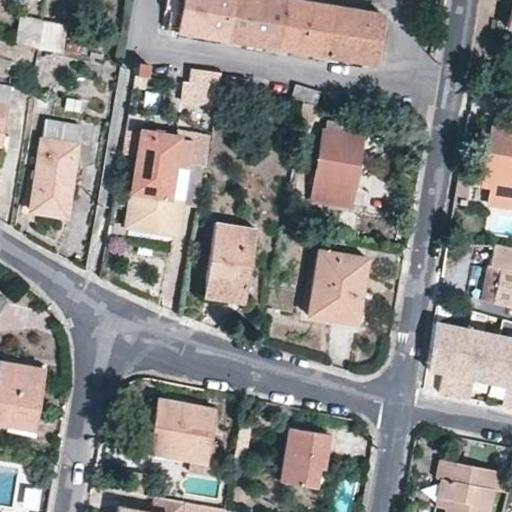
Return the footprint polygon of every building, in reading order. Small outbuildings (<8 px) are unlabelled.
[(226,39),(231,0),(182,0),(182,7),(166,4),(165,10),(169,10),(166,29),(226,39)] [(275,47),(282,0),(231,0),(226,39),(275,47)] [(325,56),(332,6),(296,0),(282,0),(275,47),(325,56)] [(372,63),(381,14),(332,6),(325,56),(372,63)] [(42,21),(19,14),(14,41),(37,48),(42,21)] [(37,48),(61,53),(65,24),(42,21),(37,48)] [(134,74),(145,76),(147,65),(136,64),(134,74)] [(216,86),(218,71),(190,68),(188,83),(216,86)] [(221,75),(219,87),(244,91),(246,79),(221,75)] [(0,134),(1,134),(10,85),(0,83),(0,134)] [(315,103),(319,92),(294,84),(290,96),(315,103)] [(323,93),(322,104),(348,105),(348,92),(323,93)] [(79,125),(44,119),(29,210),(64,215),(79,125)] [(311,199),(348,205),(360,137),(358,136),(359,126),(326,121),(325,131),(322,130),(311,199)] [(511,205),(511,128),(490,125),(486,150),(496,151),(491,182),(488,202),(511,205)] [(180,203),(191,139),(140,131),(136,154),(133,168),(124,224),(169,232),(175,233),(180,203)] [(481,180),(491,182),(496,151),(486,150),(481,180)] [(123,166),(133,168),(136,154),(126,153),(123,166)] [(121,242),(124,224),(112,222),(109,240),(121,242)] [(124,224),(121,242),(166,250),(169,232),(124,224)] [(254,229),(214,224),(203,289),(224,292),(223,298),(242,302),(254,229)] [(345,244),(347,235),(325,233),(324,241),(345,244)] [(511,247),(493,244),(488,264),(500,266),(492,303),(511,307),(511,247)] [(356,314),(365,257),(317,250),(306,314),(331,318),(332,310),(356,314)] [(500,266),(488,264),(479,300),(492,303),(500,266)] [(223,298),(224,292),(203,289),(202,294),(223,298)] [(332,310),(331,318),(355,322),(356,314),(332,310)] [(454,393),(465,327),(432,321),(425,366),(440,368),(436,390),(454,393)] [(489,378),(498,333),(465,327),(454,393),(468,395),(472,375),(489,378)] [(511,335),(498,333),(489,378),(504,381),(500,400),(511,403),(511,335)] [(41,368),(0,361),(0,423),(26,428),(32,400),(36,400),(41,368)] [(208,443),(214,409),(155,398),(146,451),(189,458),(205,461),(208,443)] [(26,428),(30,429),(36,400),(32,400),(26,428)] [(322,467),(327,434),(288,428),(280,480),(314,486),(317,466),(322,467)] [(217,444),(208,443),(205,461),(189,458),(187,468),(213,473),(217,444)] [(505,491),(509,472),(439,459),(435,477),(439,478),(436,496),(445,498),(443,508),(442,511),(486,511),(492,489),(505,491)] [(128,491),(142,493),(146,471),(131,469),(128,491)] [(445,498),(436,496),(434,505),(443,508),(445,498)] [(222,511),(223,507),(183,501),(182,510),(191,511),(222,511)]
